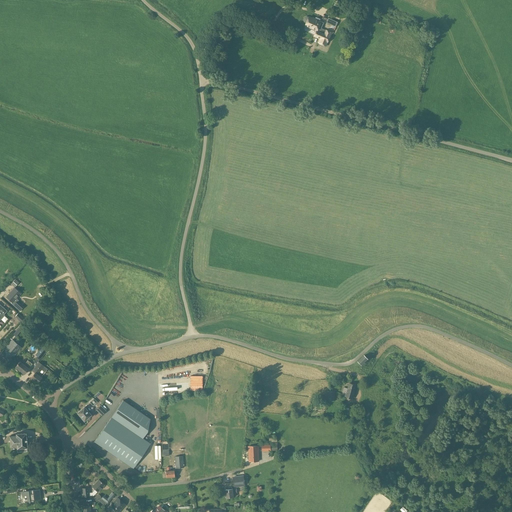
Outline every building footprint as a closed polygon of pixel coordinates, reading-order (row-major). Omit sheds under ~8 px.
[(379,19),(365,13),(363,17),(378,23),(379,19)] [(305,25),(317,31),(314,36),(320,39),(318,43),(326,46),(330,36),(331,33),(326,30),(325,34),(317,31),(321,22),(313,18),(309,17),(307,16),(304,17),(303,20),(304,22),(306,23),(305,25)] [(328,18),(326,23),(336,27),(338,22),(328,18)] [(19,282),(15,279),(11,284),(14,288),(19,282)] [(6,297),(12,303),(20,294),(14,288),(6,297)] [(23,319),(18,314),(15,317),(21,323),(24,319),(23,319)] [(38,320),(34,324),(38,327),(38,326),(41,328),(44,325),(38,320)] [(11,332),(16,336),(24,328),(19,323),(11,332)] [(2,351),(0,353),(0,355),(8,362),(11,359),(11,358),(21,347),(12,339),(2,351)] [(40,359),(48,349),(43,345),(35,355),(40,359)] [(364,355),(357,361),(362,365),(368,359),(364,355)] [(19,361),(15,367),(24,374),(29,369),(28,368),(32,364),(29,362),(30,361),(29,361),(27,360),(24,365),(19,361)] [(34,373),(30,378),(37,383),(41,378),(37,375),(43,366),(38,362),(32,371),(34,373)] [(344,387),(341,396),(352,399),(353,395),(354,396),(355,392),(354,392),(356,385),(349,383),(348,388),(344,387)] [(326,391),(325,399),(334,400),(335,392),(326,391)] [(147,432),(150,419),(123,401),(95,442),(133,468),(142,456),(150,443),(142,438),(147,432)] [(96,410),(101,415),(106,411),(100,406),(96,410)] [(84,407),(77,413),(84,421),(91,415),(84,407)] [(9,436),(10,447),(16,446),(17,452),(27,451),(26,447),(26,433),(16,434),(16,435),(9,436)] [(258,446),(248,446),(249,461),(259,461),(258,446)] [(183,456),(174,457),(175,468),(184,468),(183,456)] [(244,476),(233,477),(234,486),(245,484),(244,476)] [(92,487),(95,489),(97,492),(101,488),(104,485),(99,480),(92,487)] [(233,489),(232,489),(232,487),(228,488),(229,489),(226,490),(226,494),(225,494),(225,497),(227,497),(227,498),(234,497),(233,493),(237,492),(237,489),(233,489)] [(40,493),(39,490),(40,490),(40,489),(21,492),(22,495),(21,495),(22,499),(24,499),(24,500),(25,503),(24,503),(30,502),(29,502),(29,500),(34,500),(41,499),(41,496),(40,496),(39,493),(40,493)] [(111,503),(108,507),(113,511),(118,511),(125,504),(117,498),(112,504),(111,503)] [(83,506),(83,511),(89,511),(90,508),(95,508),(94,502),(83,503),(83,504),(83,506)]
